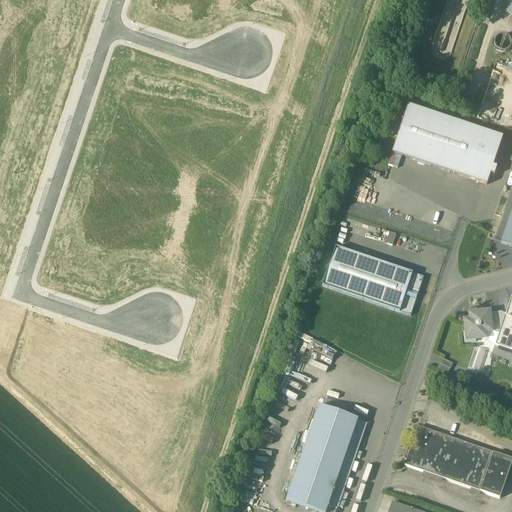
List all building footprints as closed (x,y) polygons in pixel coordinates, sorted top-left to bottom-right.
[(447,0),(431,48),(430,52),(431,56),(434,59),(437,61),(441,62),(445,61),(449,59),(451,56),(469,0),(447,0)] [(482,0),(481,6),(486,8),(489,0),(482,0)] [(511,47),(511,44),(511,41),(509,38),(506,36),(503,36),(499,36),(497,38),(495,41),(494,44),(495,47),(497,50),(500,52),(503,53),(506,52),(509,50),(511,47)] [(503,138),(408,107),(392,154),(487,186),(490,176),(494,177),(497,169),(493,168),(503,138)] [(511,212),(501,243),(511,247),(511,212)] [(392,247),(395,235),(389,233),(385,244),(392,247)] [(412,275),(336,249),(322,288),(399,314),(412,275)] [(412,275),(399,314),(411,317),(424,279),(412,275)] [(511,298),(505,315),(499,335),(495,347),(511,352),(511,298)] [(502,313),(489,314),(491,333),(499,335),(505,315),(502,314),(502,313)] [(489,314),(470,316),(471,322),(465,323),(466,333),(463,333),(465,344),(476,343),(475,340),(486,339),(485,333),(491,333),(489,314)] [(486,352),(475,348),(468,369),(479,373),(486,352)] [(453,365),(442,360),(436,370),(447,376),(453,365)] [(319,409),(286,504),(310,511),(326,511),(328,507),(337,511),(367,425),(319,409)] [(511,463),(511,460),(418,428),(405,466),(500,499),(511,463)]
